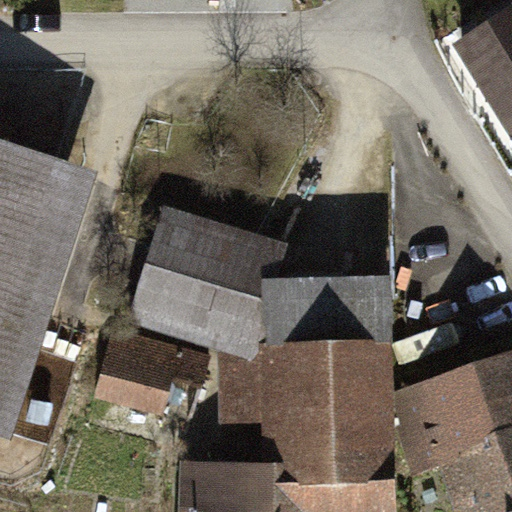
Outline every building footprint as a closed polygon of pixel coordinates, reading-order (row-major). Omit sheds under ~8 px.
[(511,12),(465,44),(511,118),(511,12)] [(0,430),(2,431),(55,271),(26,262),(57,167),(0,148),(0,430)] [(262,248),(167,218),(136,315),(231,346),(262,248)] [(273,297),(275,467),(193,466),(190,511),(397,511),(396,396),(394,296),(273,297)] [(213,361),(119,334),(102,394),(168,412),(178,378),(206,386),(213,361)] [(511,511),(511,356),(396,396),(422,475),(444,468),(459,511),(462,511),(473,508),(474,511),(511,511)]
